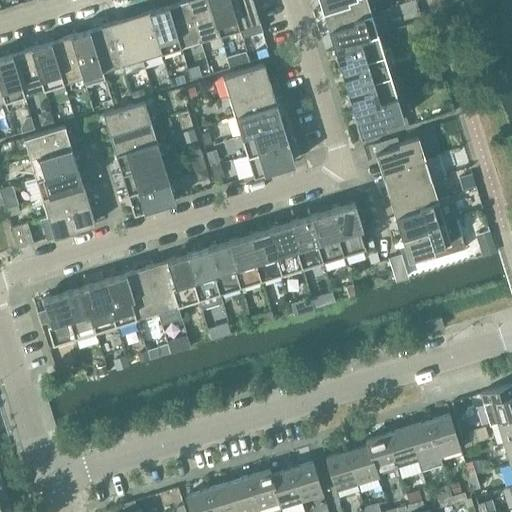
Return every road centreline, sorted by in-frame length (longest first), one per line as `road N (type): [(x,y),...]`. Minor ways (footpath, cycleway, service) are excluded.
road 1 (residential): [(51,481),(511,338)]
road 2 (unclassified): [(124,240),(315,181),(342,165),(293,0)]
road 3 (unclassified): [(0,279),(124,240)]
